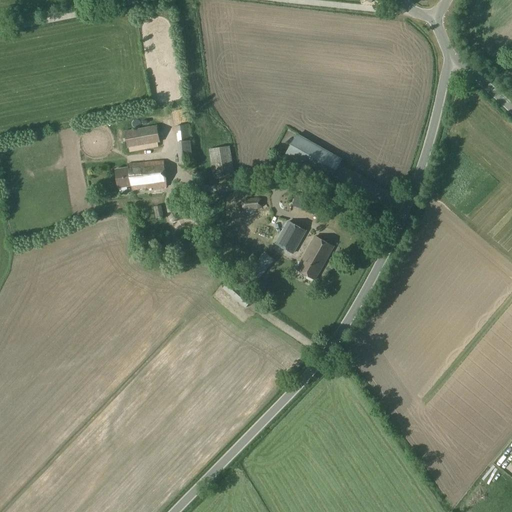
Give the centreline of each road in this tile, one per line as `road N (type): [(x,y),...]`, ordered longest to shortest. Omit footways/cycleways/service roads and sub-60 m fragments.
road 1 (unclassified): [(176,511),(327,353),(367,293),(415,196),(449,53)]
road 2 (unclassified): [(0,30),(131,0)]
road 3 (unclassified): [(287,0),(414,12)]
